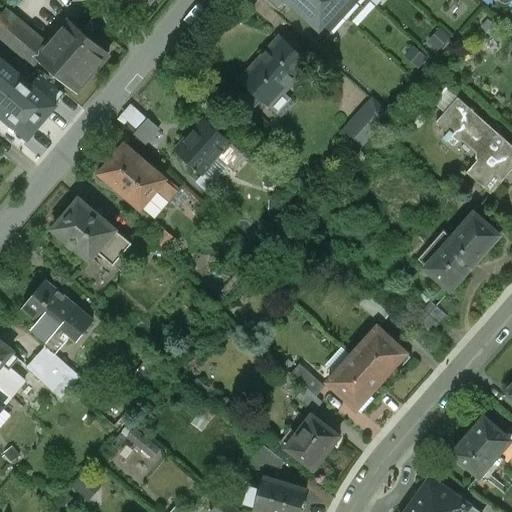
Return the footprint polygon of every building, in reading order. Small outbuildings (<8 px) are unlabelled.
[(133,0),(145,10),(153,0),(133,0)] [(355,0),(284,0),(324,35),(355,0)] [(49,47),(5,11),(0,17),(0,39),(11,49),(33,67),(33,68),(39,61),(38,60),(49,47)] [(101,48),(70,21),(69,22),(70,23),(49,47),(38,60),(39,61),(76,92),(77,91),(76,90),(100,62),(101,62),(109,54),(102,48),(101,48)] [(281,38),(240,82),(249,89),(243,96),(255,108),(262,101),(270,109),(310,65),(281,38)] [(33,67),(11,49),(4,57),(26,76),(33,67)] [(61,107),(35,85),(9,116),(35,138),(61,107)] [(373,98),(340,134),(360,151),(392,115),(373,98)] [(511,146),(457,98),(436,123),(448,134),(443,139),(446,143),(455,132),(482,155),(466,174),(491,196),(511,172),(511,146)] [(235,147),(205,120),(176,152),(206,179),(207,178),(203,174),(218,157),(223,161),(235,147)] [(164,180),(124,146),(100,174),(140,209),(141,208),(164,181),(164,180)] [(164,181),(141,208),(154,219),(177,191),(164,181)] [(92,211),(79,199),(53,230),(66,241),(65,241),(66,246),(72,251),(77,251),(90,261),(97,253),(115,231),(115,230),(92,211)] [(113,222),(95,207),(92,211),(109,225),(113,222)] [(473,213),(451,238),(443,231),(429,247),(437,254),(424,269),(450,291),(463,276),(464,277),(474,265),(474,264),(499,236),(473,213)] [(115,231),(97,253),(113,266),(116,263),(119,265),(123,261),(120,258),(131,245),(115,231)] [(154,244),(139,232),(131,240),(146,253),(154,244)] [(76,308),(46,283),(23,309),(39,322),(33,329),(48,342),(76,308)] [(391,315),(366,292),(357,303),(381,325),(391,315)] [(448,316),(430,301),(413,320),(431,335),(448,316)] [(411,358),(377,328),(353,355),(381,381),(393,368),(398,372),(411,358)] [(19,359),(0,342),(0,366),(1,365),(9,371),(11,369),(19,359)] [(381,381),(353,355),(328,383),(361,413),(374,399),(369,395),(381,381)] [(59,379),(35,358),(26,368),(50,389),(59,379)] [(9,371),(1,365),(0,366),(0,387),(12,397),(25,381),(11,369),(9,371)] [(325,387),(300,365),(291,375),(305,387),(316,397),(325,387)] [(12,397),(0,387),(0,402),(4,406),(12,397)] [(316,397),(305,387),(296,398),(315,412),(322,403),(316,397)] [(311,416),(286,449),(314,470),(339,437),(311,416)] [(483,418),(452,454),(478,478),(498,456),(511,441),(483,418)] [(147,477),(164,458),(128,426),(111,445),(147,477)] [(283,461),(258,443),(245,461),(270,479),(283,461)] [(13,449),(5,455),(12,463),(19,456),(13,449)] [(498,456),(480,476),(486,481),(504,461),(498,456)] [(276,482),(264,478),(254,510),(261,511),(299,511),(306,491),(289,486),(289,485),(276,481),(276,482)] [(476,511),(430,479),(406,511),(476,511)] [(239,511),(222,497),(210,511),(239,511)]
